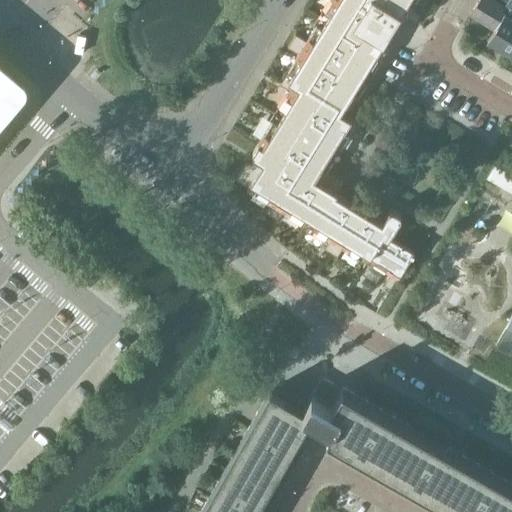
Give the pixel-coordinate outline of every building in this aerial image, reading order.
[(262,163),(259,168),(250,163),(248,163),(247,163),(246,163),(246,164),(245,165),(236,180),(272,202),(265,212),(278,220),(284,210),(331,238),(324,249),(337,257),(343,246),(390,275),(384,286),(390,290),(397,279),(414,252),(391,238),(402,220),(402,219),(402,218),(402,217),(402,216),(401,215),(400,214),(396,211),(395,211),(394,211),(393,211),(392,211),(391,212),(390,213),(383,224),(337,195),(345,183),(325,171),(356,121),(341,112),(346,103),(351,106),(388,45),(384,42),(401,14),(416,23),(420,16),(410,10),(415,0),(331,0),(306,41),(296,35),(288,47),(299,54),(280,84),(290,91),(253,152),(252,154),(252,155),(253,156),(253,157),(255,158),(262,163)] [(502,12),(504,6),(493,0),(478,0),(470,15),(494,30),(504,13),(502,12)] [(511,47),(511,18),(504,13),(494,30),(487,41),(508,54),(511,47)] [(0,106),(11,94),(11,93),(12,93),(12,92),(12,91),(13,91),(13,90),(13,89),(13,88),(13,87),(13,86),(13,85),(12,84),(12,83),(11,82),(10,81),(0,72),(0,106)] [(486,179),(511,193),(511,177),(493,166),(486,179)] [(51,234),(38,249),(68,274),(80,258),(51,234)] [(511,316),(495,345),(511,354),(511,316)] [(314,396),(311,394),(302,409),(279,396),(269,391),(248,428),(236,450),(200,511),(255,511),(292,448),(297,451),(309,429),(304,427),(307,422),(332,437),(329,442),(350,454),(353,449),(355,450),(360,453),(357,458),(378,470),(380,465),(387,469),(384,474),(405,486),(408,481),(415,485),(412,490),(433,502),(436,497),(443,501),(440,506),(451,511),(511,511),(511,484),(456,452),(450,449),(409,425),(398,419),(342,387),(341,388),(325,379),(314,396)]
